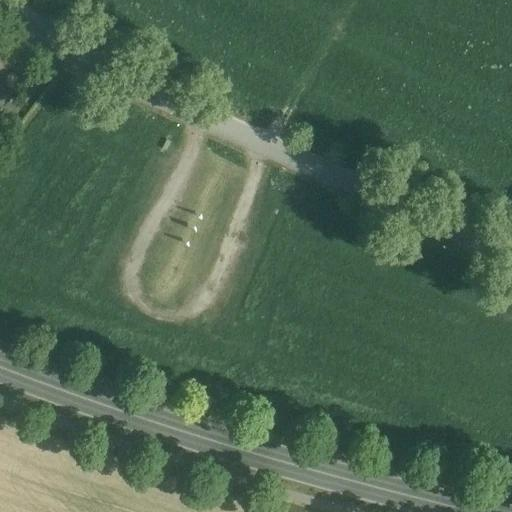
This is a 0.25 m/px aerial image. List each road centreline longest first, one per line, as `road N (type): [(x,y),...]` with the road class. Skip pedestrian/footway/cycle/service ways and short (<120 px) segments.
road 1 (residential): [(25,0),(107,52),(511,244)]
road 2 (primary): [(0,365),(186,431),(500,511)]
